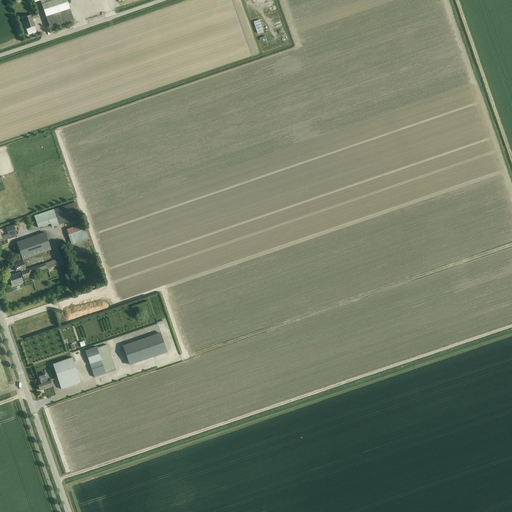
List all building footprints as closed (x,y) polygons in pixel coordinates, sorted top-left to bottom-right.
[(33,0),(35,3),(40,1),(42,5),(50,30),(74,22),(66,0),(33,0)] [(38,17),(37,13),(22,18),(26,29),(28,35),(36,32),(34,27),(35,27),(32,19),(38,17)] [(76,202),(35,216),(39,228),(51,224),(52,227),(81,217),(76,202)] [(83,224),(67,230),(71,244),(88,239),(83,224)] [(2,241),(7,239),(17,236),(13,225),(6,228),(8,234),(1,237),(0,233),(0,240),(2,239),(2,241)] [(45,233),(16,242),(23,260),(36,255),(51,250),(45,233)] [(23,278),(27,277),(29,280),(32,279),(31,276),(30,274),(57,265),(55,260),(26,270),(23,261),(14,265),(16,271),(20,270),(23,278)] [(69,278),(65,267),(60,269),(64,280),(69,278)] [(45,283),(44,280),(51,278),(49,272),(35,277),(37,285),(45,283)] [(23,282),(20,273),(9,277),(12,286),(23,282)] [(123,346),(128,361),(129,365),(167,352),(166,348),(161,334),(123,346)] [(97,347),(85,350),(94,378),(106,374),(97,347)] [(61,389),(80,382),(73,362),(75,362),(74,357),(53,365),(61,389)] [(38,385),(40,391),(52,386),(52,385),(53,384),(52,383),(53,383),(52,380),(48,381),(45,373),(37,376),(40,384),(38,385)]
